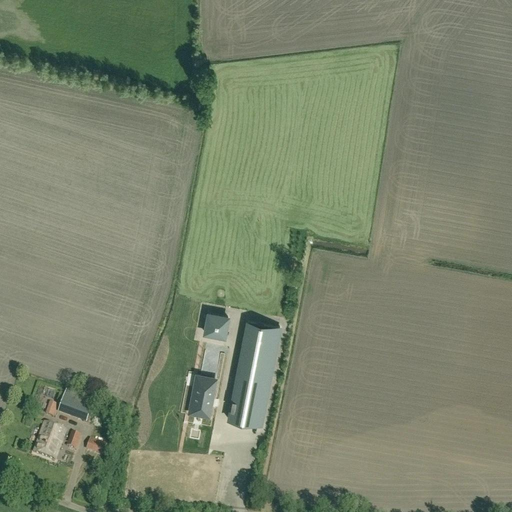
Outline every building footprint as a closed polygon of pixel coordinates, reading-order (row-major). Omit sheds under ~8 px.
[(261,424),(280,325),(248,319),(229,418),(261,424)] [(209,416),(217,377),(196,373),(188,412),(209,416)] [(57,414),(86,424),(95,401),(66,390),(57,414)] [(56,460),(66,430),(44,423),(34,452),(56,460)] [(81,436),(71,432),(66,446),(76,449),(81,436)] [(87,440),(85,450),(96,452),(98,442),(87,440)] [(106,444),(100,442),(97,452),(102,453),(106,444)] [(229,456),(229,477),(245,477),(246,456),(229,456)] [(234,478),(235,485),(246,483),(245,476),(234,478)]
